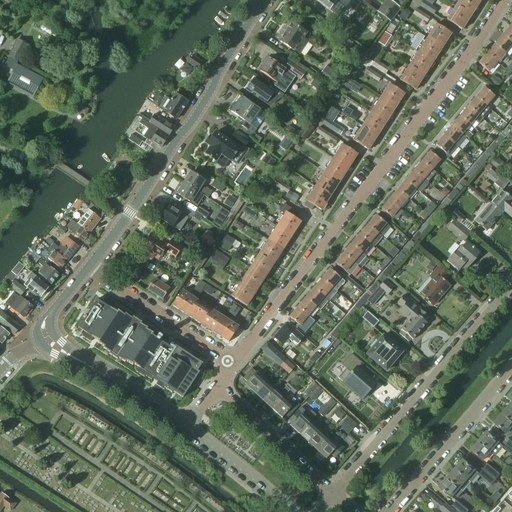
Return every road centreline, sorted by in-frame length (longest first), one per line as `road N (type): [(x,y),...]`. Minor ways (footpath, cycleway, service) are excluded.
road 1 (residential): [(231,364),(502,0)]
road 2 (secondary): [(87,268),(263,0)]
road 3 (residential): [(332,494),(511,284)]
road 4 (residential): [(390,511),(511,370)]
road 5 (residential): [(87,268),(231,364)]
road 6 (secondary): [(45,339),(186,426)]
road 7 (residential): [(332,494),(216,387)]
road 8 (secondary): [(186,426),(289,511)]
